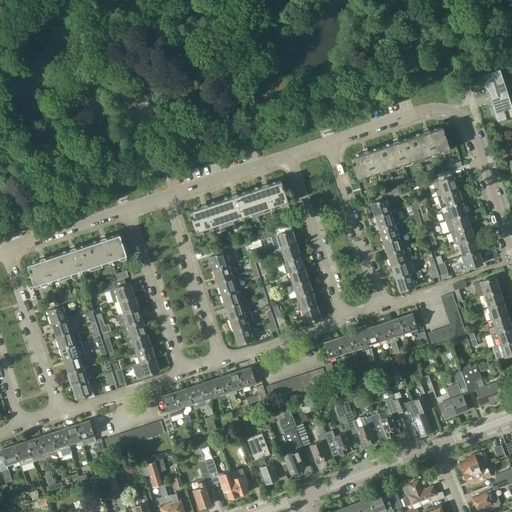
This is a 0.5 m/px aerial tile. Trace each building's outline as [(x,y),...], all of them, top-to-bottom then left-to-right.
[(504,57),(503,57),(491,61),(493,68),(506,63),(504,57)] [(511,106),(499,69),(483,75),(493,104),(491,105),(497,121),(511,115),(511,106)] [(363,153),(350,157),(357,178),(358,177),(448,148),(449,147),(442,127),(429,131),(428,129),(423,131),(423,133),(398,141),(398,139),(392,141),(393,143),(368,151),(368,149),(362,151),(363,153)] [(447,171),(441,173),(416,181),(418,187),(432,183),(437,196),(459,189),(455,175),(451,177),(449,171),(447,171)] [(394,178),(396,185),(406,182),(404,174),(394,178)] [(201,207),(188,211),(195,231),(196,231),(287,201),(281,181),(281,180),(267,185),(267,183),(262,184),(262,186),(237,195),(236,192),(231,194),(232,196),(207,205),(206,203),(201,204),(201,207)] [(389,192),(391,198),(402,194),(400,188),(389,192)] [(463,202),(459,189),(437,196),(441,209),(463,202)] [(375,217),(391,212),(388,204),(390,204),(388,198),(371,203),(375,217)] [(422,215),(426,214),(428,213),(424,201),(418,203),(420,209),(422,215)] [(463,202),(441,209),(443,214),(444,214),(446,221),(467,214),(463,202)] [(418,203),(417,203),(411,205),(414,218),(419,216),(417,210),(420,209),(418,203)] [(395,224),(391,212),(375,217),(380,230),(395,224)] [(446,221),(446,222),(449,233),(456,231),(471,226),(467,214),(446,221)] [(399,237),(395,224),(380,230),(384,242),(399,237)] [(471,226),(456,231),(460,244),(475,239),(471,226)] [(275,228),(249,237),(251,243),(270,237),(275,249),(282,247),(282,248),(297,243),(292,229),(277,234),(275,228)] [(40,260),(27,264),(27,265),(34,285),(35,284),(83,268),(125,255),(126,254),(119,234),(106,238),(105,236),(100,238),(101,240),(76,248),(75,246),(70,248),(70,250),(45,258),(45,256),(40,258),(40,260)] [(251,243),(249,237),(227,244),(229,250),(251,243)] [(401,243),(399,237),(384,242),(388,254),(408,248),(406,241),(401,243)] [(479,251),(475,239),(460,244),(463,255),(461,256),(462,257),(479,251)] [(297,243),(282,248),(286,260),(301,255),(297,243)] [(408,248),(388,254),(392,266),(407,261),(412,260),(411,259),(412,258),(409,248),(408,248)] [(229,257),(226,250),(209,256),(213,270),(229,265),(226,258),(229,257)] [(483,263),(479,251),(462,257),(463,262),(459,264),(461,270),(467,268),(469,268),(470,270),(477,268),(476,265),(483,263)] [(261,254),(254,256),(255,260),(257,259),(260,268),(265,266),(261,254)] [(305,268),(301,255),(286,260),(290,273),(305,268)] [(439,265),(445,263),(444,262),(443,262),(441,256),(437,257),(439,265)] [(411,274),(407,261),(392,266),(396,279),(411,274)] [(445,263),(439,265),(442,275),(448,273),(445,263)] [(233,277),(229,265),(213,270),(217,282),(233,277)] [(436,265),(430,268),(433,278),(440,276),(436,265)] [(305,268),(290,273),(294,285),(309,280),(305,268)] [(127,271),(115,274),(117,281),(129,277),(127,271)] [(413,280),(411,274),(396,279),(400,291),(417,285),(415,280),(413,280)] [(233,277),(217,282),(222,295),(237,290),(233,277)] [(484,294),(484,295),(499,290),(495,277),(474,284),(478,296),(484,294)] [(92,278),(86,280),(89,288),(95,286),(92,278)] [(313,292),(309,280),(294,285),(298,297),(313,292)] [(464,281),(453,284),(455,290),(458,289),(459,289),(466,287),(464,281)] [(130,282),(114,288),(112,282),(97,287),(99,293),(108,290),(113,304),(120,301),(135,296),(130,282)] [(69,289),(60,292),(62,299),(66,298),(71,296),(69,289)] [(237,290),(222,295),(226,307),(245,301),(244,295),(239,297),(237,290)] [(499,290),(484,295),(488,308),(503,303),(499,290)] [(317,305),(313,292),(298,297),(302,310),(317,305)] [(442,302),(454,298),(452,293),(441,297),(442,302)] [(54,294),(46,296),(48,303),(56,301),(54,294)] [(54,302),(56,308),(48,311),(52,324),(74,317),(74,316),(73,317),(68,304),(79,300),(78,297),(77,294),(72,296),(71,296),(66,298),(62,299),(54,302)] [(139,308),(135,296),(120,301),(124,313),(139,308)] [(454,298),(442,302),(444,308),(456,304),(454,298)] [(245,301),(226,307),(230,319),(245,314),(242,306),(247,305),(245,301)] [(507,315),(503,303),(488,308),(492,320),(507,315)] [(458,310),(456,304),(444,308),(446,314),(458,310)] [(317,305),(302,310),(304,316),(302,317),(304,323),(321,318),(317,305)] [(99,322),(103,320),(99,308),(95,309),(96,314),(99,322)] [(124,313),(128,325),(123,327),(123,328),(143,321),(139,308),(124,313)] [(91,323),(96,322),(92,310),(87,312),(91,323)] [(460,315),(458,310),(446,314),(448,319),(460,315)] [(251,313),(245,314),(230,319),(234,332),(249,327),(255,325),(251,313)] [(402,325),(404,332),(410,330),(411,332),(417,330),(416,328),(417,328),(412,313),(399,317),(402,325)] [(465,333),(466,333),(460,315),(448,319),(450,325),(454,337),(456,343),(467,339),(465,333)] [(492,320),(494,326),(488,328),(490,334),(496,332),(511,327),(507,315),(492,320)] [(283,316),(281,316),(277,318),(281,329),(287,326),(283,316)] [(78,327),(74,317),(52,324),(57,336),(63,335),(72,332),(71,331),(77,329),(76,328),(78,327)] [(392,347),(397,346),(395,340),(397,339),(396,335),(404,332),(402,325),(399,317),(387,321),(389,329),(392,337),(391,337),(393,342),(390,342),(392,347)] [(274,319),(270,320),(268,321),(271,331),(277,329),(274,319)] [(143,321),(123,328),(127,340),(128,340),(147,333),(143,321)] [(390,342),(393,342),(391,337),(392,337),(389,329),(387,321),(375,325),(380,340),(386,338),(388,342),(390,341),(390,342)] [(362,329),(367,345),(380,340),(375,325),(362,329)] [(450,325),(445,327),(448,338),(454,337),(450,325)] [(251,333),(249,327),(234,332),(238,344),(255,338),(253,332),(251,333)] [(445,327),(439,329),(443,340),(448,338),(445,327)] [(496,332),(490,334),(494,346),(498,345),(500,344),(511,340),(511,328),(511,327),(496,332)] [(368,350),(368,349),(367,345),(362,329),(349,333),(354,349),(362,346),(363,350),(366,349),(366,350),(368,350)] [(443,340),(439,329),(434,331),(437,342),(443,340)] [(418,334),(422,345),(428,343),(424,331),(418,334)] [(437,342),(434,331),(428,333),(432,344),(437,342)] [(73,336),(72,332),(63,335),(57,336),(61,348),(76,343),(74,336),(73,336)] [(147,333),(128,340),(130,347),(135,345),(137,350),(151,345),(147,333)] [(342,353),(354,349),(349,333),(337,337),(340,345),(342,353)] [(100,335),(96,337),(100,349),(104,347),(100,335)] [(340,345),(337,337),(324,342),(329,357),(330,359),(336,357),(335,355),(342,353),(340,345)] [(494,346),(492,346),(496,359),(502,357),(502,358),(504,357),(505,358),(511,355),(511,340),(500,344),(498,345),(494,346)] [(76,343),(61,348),(65,360),(85,353),(81,341),(76,343)] [(155,357),(151,345),(137,350),(141,362),(155,357)] [(85,353),(65,360),(69,372),(89,366),(85,353)] [(155,357),(141,362),(144,369),(141,370),(143,376),(159,370),(155,357)] [(108,373),(112,372),(108,359),(104,361),(105,366),(108,373)] [(331,362),(325,364),(329,377),(335,375),(331,362)] [(479,372),(490,368),(488,362),(477,366),(479,372)] [(89,366),(69,372),(73,385),(88,380),(93,378),(89,366)] [(479,372),(477,366),(461,371),(466,386),(469,393),(475,390),(478,396),(476,397),(479,405),(502,396),(496,382),(484,386),(479,372)] [(237,371),(242,386),(249,384),(249,386),(256,384),(250,367),(237,371)] [(316,370),(320,381),(326,379),(322,368),(316,370)] [(122,369),(120,369),(115,371),(119,382),(125,380),(122,369)] [(320,381),(316,370),(311,371),(315,383),(320,381)] [(242,386),(237,371),(225,375),(231,395),(234,394),(237,393),(235,388),(242,386)] [(311,371),(305,373),(309,385),(315,383),(311,371)] [(466,386),(461,371),(453,374),(457,385),(457,386),(455,385),(453,385),(449,387),(447,388),(446,390),(447,393),(455,414),(467,409),(459,389),(466,386)] [(108,373),(106,374),(110,385),(116,383),(112,372),(108,373)] [(305,373),(300,375),(303,387),(309,385),(305,373)] [(225,375),(212,379),(218,397),(225,394),(226,397),(229,396),(231,402),(236,400),(234,394),(231,395),(225,375)] [(300,375),(294,377),(298,389),(303,387),(300,375)] [(422,378),(424,382),(427,391),(430,399),(436,397),(429,376),(422,378)] [(298,389),(294,377),(288,379),(292,390),(298,389)] [(212,379),(200,383),(206,403),(209,402),(212,401),(211,399),(218,397),(212,379)] [(288,379),(283,381),(286,392),(292,390),(288,379)] [(88,380),(73,385),(78,398),(94,392),(92,386),(90,387),(88,380)] [(283,381),(277,382),(281,394),(286,392),(283,381)] [(277,382),(271,384),(275,396),(281,394),(277,382)] [(424,382),(418,384),(421,394),(427,391),(424,382)] [(206,403),(200,383),(188,387),(193,402),(199,400),(201,405),(204,404),(206,403)] [(275,396),(271,384),(266,386),(270,398),(275,396)] [(267,396),(263,385),(256,387),(260,398),(267,396)] [(193,402),(188,387),(176,391),(180,406),(193,402)] [(180,406),(176,391),(162,395),(167,411),(162,413),(167,429),(170,428),(170,430),(173,429),(169,417),(182,412),(180,406)] [(455,414),(447,393),(439,396),(440,399),(437,400),(444,419),(455,414)] [(290,403),(301,403),(301,394),(290,394),(290,403)] [(393,400),(398,412),(406,409),(407,409),(405,403),(402,396),(393,400)] [(412,400),(426,434),(433,431),(429,423),(432,421),(423,396),(420,397),(412,400)] [(385,400),(390,413),(397,411),(392,397),(385,400)] [(412,400),(405,403),(407,409),(406,409),(409,417),(411,416),(419,436),(426,434),(412,400)] [(356,419),(354,420),(347,401),(340,403),(344,415),(350,429),(356,426),(363,447),(375,442),(375,440),(380,438),(371,416),(366,418),(365,416),(362,417),(359,417),(356,419)] [(257,405),(251,407),(254,414),(259,412),(257,405)] [(288,408),(283,410),(285,417),(291,415),(288,408)] [(378,413),(371,416),(380,438),(386,436),(387,438),(399,434),(392,415),(381,419),(378,413)] [(297,430),(291,415),(279,420),(285,434),(283,435),(286,444),(280,446),(286,463),(289,469),(290,474),(304,469),(295,448),(301,446),(295,430),(297,430)] [(350,429),(344,415),(338,417),(334,419),(337,424),(340,423),(343,431),(350,429)] [(88,420),(75,425),(80,440),(88,437),(89,439),(94,437),(88,420)] [(161,420),(155,422),(159,434),(164,432),(161,420)] [(155,422),(149,424),(153,436),(159,434),(155,422)] [(303,423),(296,426),(303,446),(310,443),(303,423)] [(153,436),(149,424),(143,426),(147,438),(153,436)] [(75,425),(64,428),(69,444),(80,440),(75,425)] [(147,438),(143,426),(138,428),(142,440),(147,438)] [(69,444),(64,428),(52,432),(60,457),(72,453),(69,444)] [(142,440),(138,428),(132,429),(136,441),(142,440)] [(136,441),(132,429),(126,431),(130,443),(136,441)] [(332,430),(325,433),(333,456),(339,453),(340,455),(352,451),(345,432),(334,436),(332,430)] [(126,431),(121,433),(124,445),(130,443),(126,431)] [(52,432),(39,436),(46,457),(58,453),(60,457),(52,432)] [(121,433),(115,435),(119,447),(124,445),(121,433)] [(262,433),(246,439),(255,460),(259,459),(270,454),(262,433)] [(333,456),(325,433),(319,435),(321,441),(310,445),(317,464),(328,460),(327,458),(333,456)] [(115,435),(109,437),(113,449),(119,447),(115,435)] [(39,436),(27,440),(34,461),(46,457),(39,436)] [(113,449),(109,437),(104,439),(107,450),(113,449)] [(198,443),(199,445),(200,448),(219,443),(218,437),(198,443)] [(104,449),(100,438),(94,440),(98,452),(104,449)] [(27,440),(14,444),(20,460),(19,460),(21,466),(34,461),(27,440)] [(20,460),(14,444),(1,449),(7,466),(14,464),(13,462),(19,460),(20,460)] [(200,448),(199,445),(193,447),(199,463),(198,464),(204,480),(204,481),(205,480),(210,478),(205,462),(200,448)] [(498,459),(505,456),(501,445),(493,447),(498,459)] [(479,465),(485,463),(480,451),(465,457),(466,459),(459,462),(460,464),(459,465),(461,469),(462,469),(463,472),(479,465)] [(109,452),(100,454),(103,463),(106,462),(108,467),(113,465),(109,452)] [(156,460),(160,471),(177,466),(173,453),(156,459),(156,460)] [(254,470),(259,468),(266,484),(278,479),(274,469),(275,468),(273,462),(262,467),(259,459),(255,460),(250,462),(254,470)] [(172,511),(168,496),(164,484),(160,471),(156,460),(146,464),(145,463),(140,465),(148,489),(154,487),(158,499),(161,511),(172,511)] [(212,460),(205,462),(210,478),(212,484),(219,481),(223,492),(225,491),(228,498),(237,495),(229,471),(218,475),(212,460)] [(485,463),(479,465),(463,472),(464,473),(463,475),(464,478),(466,479),(467,481),(474,478),(475,481),(490,475),(485,463)] [(99,478),(106,475),(103,464),(92,467),(94,473),(97,472),(99,478)] [(6,482),(12,480),(9,469),(3,470),(6,482)] [(229,471),(237,495),(247,491),(244,484),(247,483),(244,475),(242,469),(230,473),(229,471)] [(497,481),(506,478),(511,475),(511,474),(510,469),(495,475),(497,481)] [(81,481),(79,476),(78,473),(71,476),(74,483),(81,481)] [(113,491),(119,488),(114,473),(108,475),(113,491)] [(511,482),(511,475),(506,478),(497,481),(491,484),(493,490),(511,482)] [(177,487),(183,485),(180,476),(173,478),(176,486),(177,487)] [(193,490),(199,508),(211,504),(208,495),(209,495),(205,480),(204,481),(204,480),(197,481),(200,488),(193,490)] [(432,501),(430,496),(435,494),(432,486),(421,490),(417,480),(408,484),(402,486),(406,496),(402,498),(405,506),(406,506),(411,504),(411,503),(420,500),(420,502),(419,503),(420,506),(432,501)] [(489,490),(473,496),(475,502),(475,504),(476,506),(477,507),(478,509),(478,510),(479,509),(480,511),(484,511),(492,509),(496,507),(499,506),(500,503),(500,501),(497,495),(492,497),(489,490)] [(367,498),(372,511),(378,511),(386,509),(386,511),(395,511),(394,508),(392,509),(385,491),(367,498)] [(395,508),(401,506),(396,492),(390,495),(395,508)] [(168,496),(172,511),(183,511),(177,493),(168,496)] [(119,511),(126,509),(122,497),(115,499),(119,511)] [(132,500),(131,501),(133,506),(134,511),(149,511),(148,507),(148,508),(147,503),(145,497),(140,498),(140,497),(138,498),(136,497),(133,498),(132,500)] [(36,501),(38,508),(47,505),(45,498),(36,501)] [(372,511),(367,498),(355,502),(358,511),(372,511)] [(105,511),(101,511),(95,511),(93,505),(89,506),(87,500),(82,501),(85,511),(105,511)] [(358,511),(355,502),(343,507),(344,511),(358,511)]
